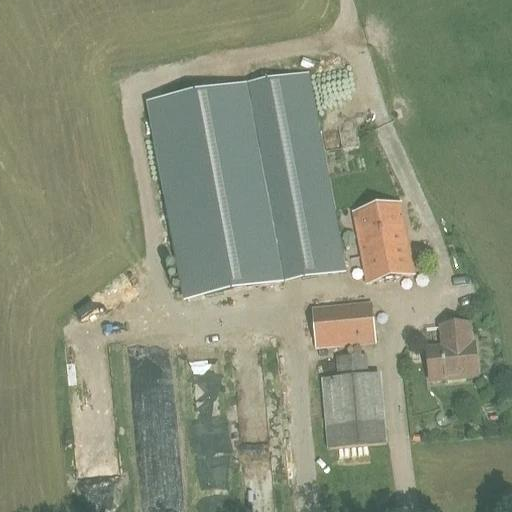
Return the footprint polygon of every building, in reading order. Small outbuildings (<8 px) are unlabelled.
[(343,273),(306,77),(151,106),(188,302),(343,273)] [(415,278),(402,206),(354,214),(367,286),(415,278)] [(315,352),(376,347),(372,305),(312,311),(315,352)] [(442,349),(428,351),(432,384),(476,380),(472,348),(470,348),(469,328),(441,330),(442,349)] [(337,380),(368,378),(367,357),(336,360),(337,380)] [(387,447),(385,424),(326,429),(328,451),(387,447)] [(112,425),(74,431),(79,462),(116,457),(112,425)]
